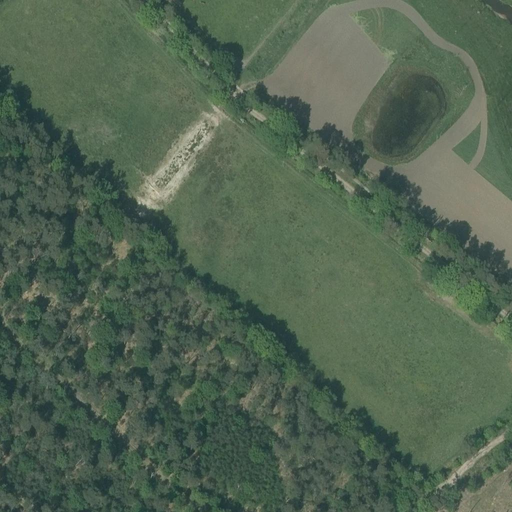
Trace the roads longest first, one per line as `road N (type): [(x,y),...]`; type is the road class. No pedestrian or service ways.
road 1 (track): [(511,321),(240,102),(143,0)]
road 2 (track): [(410,511),(511,430)]
